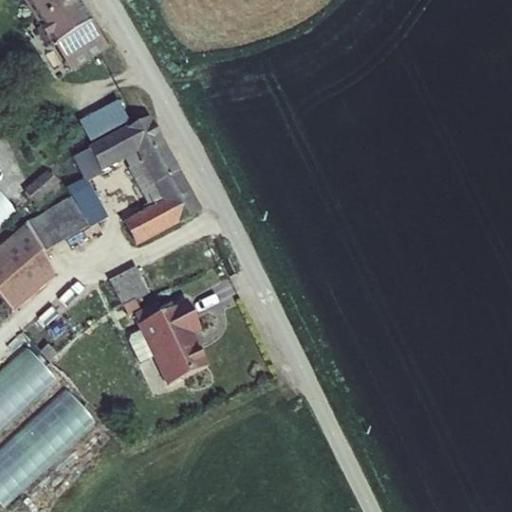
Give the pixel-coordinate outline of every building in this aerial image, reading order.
[(93,24),(78,0),(20,0),(39,30),(37,31),(47,46),(48,45),(52,50),(55,49),(71,74),(107,50),(91,25),(93,24)] [(118,103),(79,124),(91,145),(129,125),(118,103)] [(178,227),(202,214),(151,120),(128,131),(127,130),(87,151),(88,153),(102,175),(126,163),(129,169),(128,170),(148,206),(150,210),(144,213),(138,217),(133,220),(123,226),(137,250),(178,228),(178,227)] [(66,192),(71,200),(26,227),(43,258),(107,220),(89,184),(103,177),(102,175),(88,153),(72,161),(83,182),(66,192)] [(47,174),(24,192),(36,208),(59,189),(47,174)] [(0,226),(16,213),(0,194),(0,226)] [(26,227),(0,248),(0,302),(11,315),(56,279),(43,258),(26,227)] [(137,269),(109,283),(122,307),(123,307),(135,301),(135,303),(150,295),(137,269)] [(135,301),(123,307),(127,316),(139,310),(135,303),(135,301)] [(166,390),(209,369),(195,338),(201,335),(185,302),(178,307),(177,308),(160,318),(139,327),(137,329),(140,334),(152,361),(166,390)] [(134,315),(139,327),(160,318),(155,306),(134,315)] [(152,361),(140,334),(131,338),(129,344),(139,366),(152,361)] [(34,348),(40,354),(48,347),(42,341),(34,348)] [(29,347),(0,373),(0,433),(59,379),(29,347)] [(57,356),(48,347),(40,354),(49,364),(57,356)] [(69,389),(0,452),(0,500),(6,507),(99,421),(69,389)]
